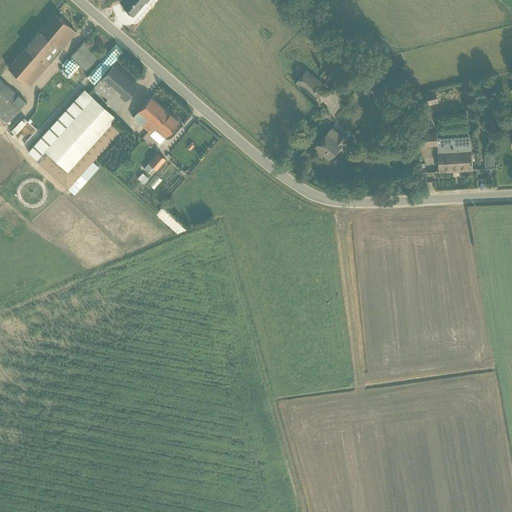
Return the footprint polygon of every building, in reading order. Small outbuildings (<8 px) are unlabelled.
[(134,17),(145,4),(141,0),(127,0),(122,7),(134,17)] [(29,83),(74,30),(52,12),(7,65),(29,83)] [(84,38),(69,55),(82,66),(97,49),(84,38)] [(65,61),(60,67),(73,79),(79,73),(65,61)] [(108,62),(91,82),(105,94),(100,99),(90,90),(42,147),(65,167),(135,85),(108,62)] [(305,65),(294,78),(319,97),(329,84),(305,65)] [(0,78),(0,113),(5,117),(22,97),(0,78)] [(413,96),(416,108),(439,103),(436,91),(413,96)] [(130,118),(146,131),(165,108),(149,95),(130,118)] [(159,141),(177,119),(165,108),(146,131),(159,141)] [(330,159),(349,137),(334,124),(315,146),(330,159)] [(440,170),(473,169),(471,135),(438,136),(440,170)] [(155,148),(147,158),(155,165),(163,155),(155,148)] [(494,154),(485,154),(485,167),(495,166),(494,154)] [(159,163),(156,169),(162,172),(164,166),(159,163)] [(131,179),(140,182),(143,174),(134,171),(131,179)] [(155,172),(146,180),(153,187),(162,179),(155,172)] [(156,206),(149,213),(172,234),(179,227),(156,206)]
